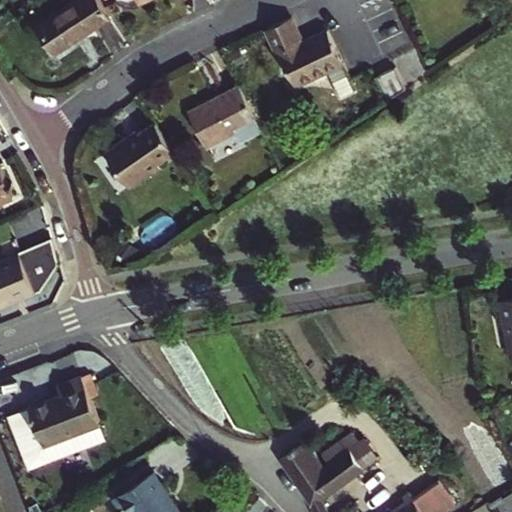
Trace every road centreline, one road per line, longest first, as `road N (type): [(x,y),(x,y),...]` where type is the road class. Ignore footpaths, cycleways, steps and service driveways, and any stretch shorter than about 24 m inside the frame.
road 1 (residential): [(99,311),(511,242)]
road 2 (residential): [(300,511),(268,472),(192,422),(99,311)]
road 3 (residential): [(274,0),(153,56),(37,142)]
road 4 (residential): [(37,142),(71,213),(99,311)]
